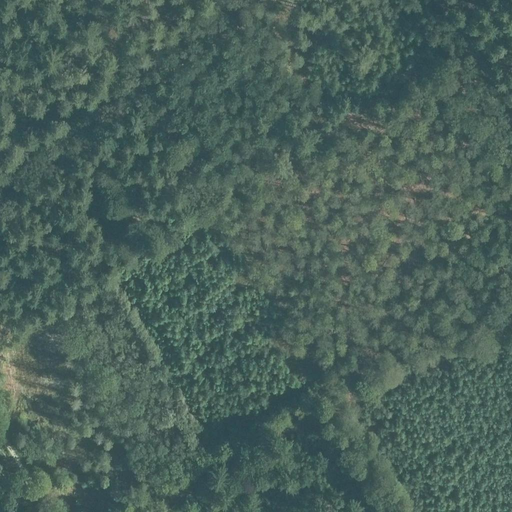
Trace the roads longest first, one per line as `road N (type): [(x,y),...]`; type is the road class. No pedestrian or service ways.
road 1 (track): [(511,284),(116,511)]
road 2 (track): [(325,391),(92,0)]
road 3 (track): [(0,191),(223,0)]
road 4 (track): [(511,115),(444,0)]
